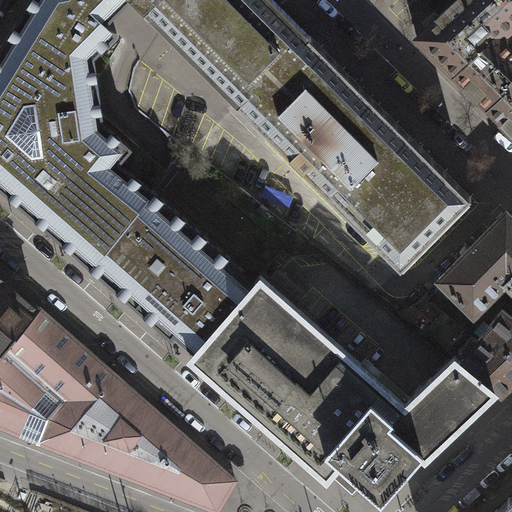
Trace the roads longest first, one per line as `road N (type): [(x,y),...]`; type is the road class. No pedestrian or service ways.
road 1 (residential): [(315,511),(0,233)]
road 2 (residential): [(334,0),(511,178)]
road 3 (residential): [(0,452),(153,511)]
road 4 (residential): [(511,420),(412,511)]
